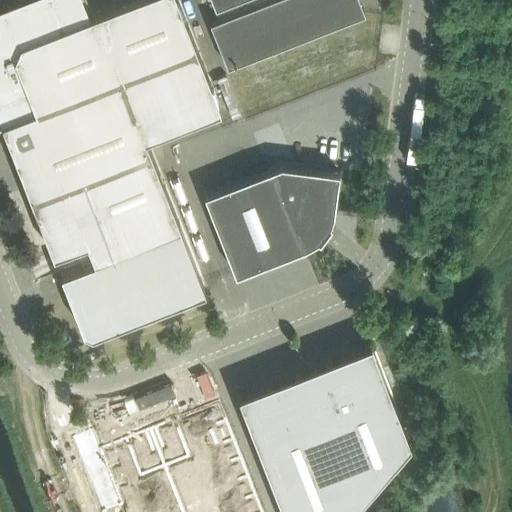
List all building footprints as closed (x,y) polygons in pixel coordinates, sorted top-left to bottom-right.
[(0,120),(2,120),(54,251),(89,237),(97,256),(61,270),(84,328),(92,331),(205,287),(180,223),(145,135),(136,112),(211,83),(178,0),(121,0),(93,11),(90,12),(84,0),(21,0),(22,0),(0,8),(0,120)] [(260,0),(210,20),(228,65),(365,10),(361,0),(260,0)] [(205,191),(236,271),(306,244),(322,235),(332,222),(330,221),(333,211),(339,169),(281,161),(205,191)] [(239,314),(264,307),(262,301),(238,307),(239,314)] [(284,511),(346,511),(409,436),(375,348),(342,361),(340,355),(272,382),(273,388),(241,400),(284,511)] [(262,511),(220,401),(150,429),(182,511),(262,511)] [(182,511),(150,429),(99,449),(121,504),(103,511),(102,511),(182,511)]
